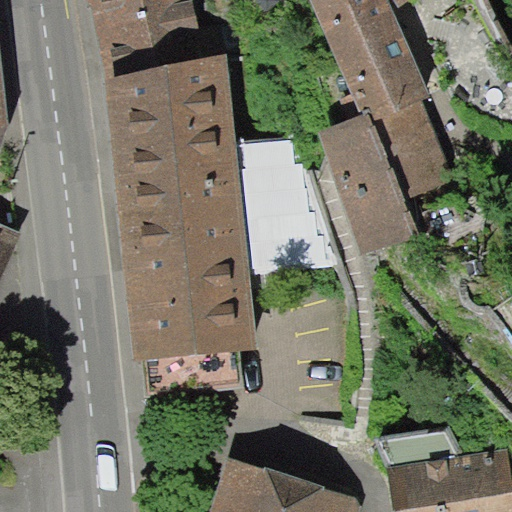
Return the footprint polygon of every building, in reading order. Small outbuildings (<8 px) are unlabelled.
[(96,0),(111,76),(230,52),(223,24),(197,26),(191,0),(96,0)] [(317,0),(366,111),(323,130),(365,254),(412,236),(420,233),(407,195),(455,178),(438,137),(421,96),(430,92),(394,4),(406,0),(317,0)] [(0,31),(0,130),(9,133),(0,31)] [(202,58),(111,76),(137,359),(148,360),(148,396),(244,386),(239,351),(260,349),(253,272),(237,144),(230,52),(202,58)] [(0,130),(0,156),(9,133),(0,130)] [(293,138),(237,144),(253,272),(337,264),(293,138)] [(0,281),(22,235),(0,224),(0,281)] [(449,427),(382,437),(394,511),(511,511),(511,477),(508,451),(464,457),(449,427)] [(350,511),(355,497),(232,460),(215,511),(350,511)]
